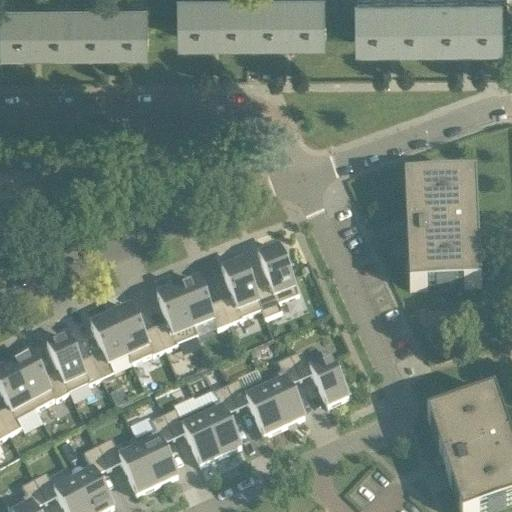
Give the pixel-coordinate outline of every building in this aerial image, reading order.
[(111,47),(110,0),(74,1),(74,47),(91,47),(90,41),(105,41),(105,47),(111,47)] [(127,0),(110,0),(111,47),(117,46),(117,41),(131,41),(131,46),(148,46),(147,0),(127,0)] [(214,0),(177,0),(178,38),(195,38),(195,32),(209,32),(209,37),(215,37),(214,0)] [(252,37),(251,0),(214,0),(215,37),(222,37),(222,32),(235,32),(235,37),(252,37)] [(288,36),(287,0),(251,0),(252,37),(268,37),(268,32),(282,31),(282,36),(288,36)] [(325,0),(287,0),(288,36),(294,36),(294,31),(308,31),(308,36),(325,36),(325,0)] [(392,43),(391,0),(354,0),(355,44),(372,44),(372,38),(386,38),(386,43),(392,43)] [(429,43),(427,0),(391,0),(392,43),(399,43),(399,38),(413,38),(413,43),(429,43)] [(466,40),(464,0),(427,0),(429,43),(445,43),(445,38),(458,38),(459,43),(461,42),(461,40),(466,40)] [(464,0),(466,40),(470,40),(470,42),(472,43),(472,37),(486,37),(486,43),(503,42),(502,0),(464,0)] [(38,47),(37,1),(0,2),(1,48),(18,48),(18,42),(32,42),(32,47),(38,47)] [(74,1),(37,1),(38,47),(44,47),(44,42),(58,42),(58,47),(74,47),(74,1)] [(476,180),(404,184),(406,227),(394,228),(394,229),(399,229),(399,238),(395,238),(395,240),(407,239),(410,293),(481,290),(479,247),(491,246),(490,230),(479,230),(476,180)] [(299,300),(288,272),(291,270),(284,253),(281,254),(280,252),(258,261),(268,287),(254,293),(266,324),(282,317),(278,308),(299,300)] [(246,263),(253,290),(263,287),(256,261),(246,263)] [(232,301),(221,306),(230,329),(243,324),(242,323),(261,315),(265,324),(266,324),(254,293),(244,267),(222,275),(232,301)] [(199,284),(178,293),(197,341),(198,341),(194,332),(213,324),(217,334),(230,329),(221,306),(209,310),(199,284)] [(197,341),(178,293),(157,301),(167,327),(155,332),(165,356),(178,350),(177,349),(197,341)] [(132,312),(111,322),(133,369),(152,360),(153,361),(165,356),(155,332),(143,338),(132,312)] [(275,321),(267,324),(272,338),(280,334),(275,321)] [(133,369),(111,322),(90,331),(102,356),(91,362),(101,384),(114,379),(109,369),(128,360),(132,369),(133,369)] [(47,351),(58,376),(69,399),(69,398),(88,389),(89,390),(101,384),(91,362),(80,367),(68,341),(47,351)] [(351,398),(343,381),(340,383),(327,355),(306,365),(302,356),(290,362),(301,384),(312,379),(327,412),(348,402),(347,400),(351,398)] [(31,358),(11,369),(36,415),(55,404),(56,406),(69,399),(58,376),(45,383),(31,358)] [(305,423),(290,390),(301,384),(290,362),(278,368),(282,376),(262,385),(284,432),(305,423)] [(36,415),(11,369),(0,375),(0,396),(8,412),(0,416),(0,422),(9,440),(21,433),(17,425),(36,415)] [(284,432),(262,385),(243,394),(239,386),(227,391),(237,414),(248,409),(263,442),(284,432)] [(241,452),(226,419),(237,414),(227,391),(214,397),(218,406),(199,415),(221,462),(241,452)] [(511,443),(511,444),(494,397),(427,420),(441,461),(429,465),(430,466),(434,465),(436,472),(433,475),(433,477),(445,472),(458,511),(494,511),(511,506),(511,443)] [(221,462),(199,415),(180,424),(176,415),(163,421),(174,444),(185,438),(200,471),(221,462)] [(178,482),(163,449),(174,444),(163,421),(151,427),(155,435),(135,444),(157,491),(178,482)] [(0,444),(9,440),(0,422),(0,444)] [(157,491),(135,444),(135,445),(139,453),(120,462),(112,445),(98,452),(109,474),(121,468),(137,501),(157,491)] [(114,511),(97,480),(109,474),(98,452),(84,459),(93,476),(74,486),(88,511),(114,511)] [(88,511),(74,486),(55,496),(46,479),(34,486),(46,508),(57,502),(62,511),(88,511)] [(37,511),(46,508),(34,486),(22,492),(27,500),(7,511),(37,511)]
